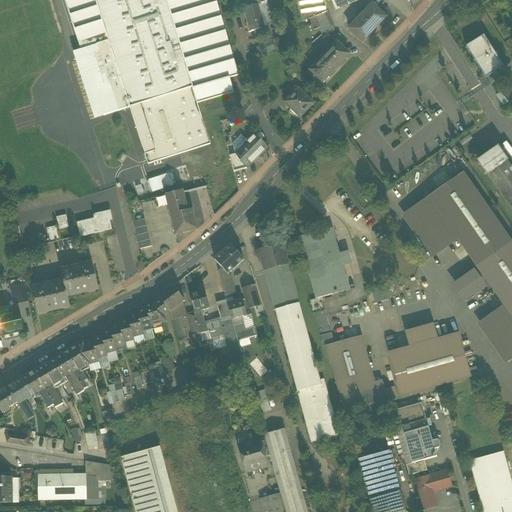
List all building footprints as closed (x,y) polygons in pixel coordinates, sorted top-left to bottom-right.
[(64,0),(81,50),(97,45),(118,111),(130,107),(130,108),(148,164),(210,144),(197,103),(234,93),(229,78),(239,75),(230,46),(216,0),(64,0)] [(241,0),(244,9),(258,5),(261,4),(259,0),(241,0)] [(295,0),(302,23),(316,17),(327,12),(322,0),(295,0)] [(333,0),(337,9),(357,0),(333,0)] [(261,4),(258,5),(264,27),(270,25),(264,3),(261,4)] [(264,28),(264,27),(258,5),(244,9),(248,23),(246,24),(249,33),(251,32),(254,31),(264,28)] [(372,5),(362,15),(364,18),(375,7),(372,5)] [(349,29),(362,41),(385,17),(375,7),(364,18),(362,15),(349,29)] [(319,28),(322,35),(334,30),(327,12),(316,17),(321,27),(319,28)] [(254,31),(256,39),(273,34),(270,25),(264,27),(264,28),(254,31)] [(483,36),(465,47),(485,79),(504,67),(483,36)] [(256,49),(260,56),(274,49),(271,42),(256,49)] [(309,71),(323,84),(329,77),(329,76),(349,55),(336,42),(309,71)] [(94,119),(118,111),(97,45),(81,50),(73,53),(94,119)] [(290,81),(296,86),(303,78),(298,73),(290,81)] [(285,103),(300,117),(313,104),(296,87),(290,93),(293,95),(285,103)] [(508,103),(501,92),(496,95),(503,106),(508,103)] [(484,125),(474,132),(478,137),(488,130),(484,125)] [(255,135),(261,141),(264,137),(263,135),(258,131),(255,135)] [(233,148),(235,155),(248,142),(241,135),(233,144),(234,148),(233,148)] [(255,135),(248,142),(235,155),(240,162),(247,169),(268,148),(261,141),(255,135)] [(478,162),(487,175),(507,161),(497,148),(478,162)] [(229,156),(234,172),(247,169),(240,162),(235,155),(229,156)] [(487,175),(511,210),(511,168),(507,161),(487,175)] [(186,169),(158,177),(163,190),(190,182),(186,169)] [(456,237),(476,266),(510,242),(462,174),(428,197),(456,237)] [(170,215),(188,211),(186,204),(183,191),(165,196),(170,215)] [(405,213),(433,254),(456,237),(428,197),(405,213)] [(197,230),(191,210),(188,211),(170,215),(175,235),(197,230)] [(77,224),(80,237),(111,230),(108,216),(111,216),(110,212),(95,215),(95,217),(95,219),(77,224)] [(66,215),(57,218),(59,230),(69,227),(66,215)] [(133,222),(140,249),(152,247),(145,219),(133,222)] [(56,226),(47,229),(50,241),(59,239),(56,226)] [(301,240),(318,299),(348,291),(340,265),(338,257),(331,231),(301,240)] [(282,245),(285,255),(294,253),(291,242),(291,240),(281,243),(282,245)] [(511,244),(510,242),(476,266),(504,305),(511,317),(511,244)] [(259,251),(264,271),(288,264),(285,255),(282,245),(259,251)] [(222,268),(228,275),(243,261),(230,246),(215,260),(222,268)] [(32,287),(38,315),(70,308),(68,297),(83,294),(99,290),(92,263),(77,266),(61,270),(63,280),(32,287)] [(297,392),(321,386),(320,381),(309,341),(288,264),(264,271),(265,272),(297,392)] [(218,272),(220,279),(231,277),(228,275),(222,268),(218,272)] [(448,288),(459,304),(481,289),(470,273),(448,288)] [(220,279),(223,291),(234,288),(231,277),(220,279)] [(25,284),(10,287),(14,305),(29,301),(25,284)] [(169,312),(170,312),(183,302),(184,301),(173,286),(158,297),(160,299),(169,312)] [(372,289),(375,302),(389,299),(386,286),(372,289)] [(236,294),(234,288),(223,291),(224,293),(225,297),(231,295),(236,294)] [(250,289),(255,307),(261,305),(258,294),(256,288),(250,289)] [(243,291),(249,309),(255,307),(250,289),(243,291)] [(194,312),(194,313),(201,311),(209,309),(204,290),(189,294),(194,312)] [(366,292),(369,303),(375,301),(372,290),(366,292)] [(242,300),(233,303),(231,295),(225,297),(226,301),(227,305),(230,316),(232,320),(242,317),(247,316),(242,300)] [(160,299),(155,303),(164,316),(169,312),(160,299)] [(314,314),(322,312),(318,299),(310,301),(314,314)] [(216,304),(221,318),(205,323),(201,311),(194,313),(200,335),(209,332),(211,339),(224,336),(231,359),(242,356),(238,342),(235,333),(233,325),(232,320),(230,316),(227,305),(226,301),(223,302),(216,304)] [(180,318),(187,316),(186,315),(183,302),(170,312),(172,321),(180,318)] [(166,322),(164,316),(155,303),(151,306),(150,304),(145,305),(146,308),(152,329),(152,330),(154,330),(162,328),(161,324),(166,322)] [(509,362),(511,359),(511,317),(504,305),(481,322),(509,362)] [(11,306),(0,308),(0,314),(0,317),(13,314),(11,306)] [(142,332),(152,329),(146,308),(136,311),(137,314),(142,332)] [(314,314),(315,320),(326,317),(325,311),(322,312),(314,314)] [(0,314),(0,336),(4,336),(6,340),(19,337),(18,332),(23,331),(19,312),(13,314),(0,317),(0,314)] [(194,312),(186,315),(187,316),(194,341),(202,339),(200,335),(194,313),(194,312)] [(143,335),(142,332),(137,314),(127,316),(128,319),(133,337),(143,335)] [(235,333),(238,342),(257,336),(255,327),(245,330),(242,317),(232,320),(233,325),(235,333)] [(315,320),(317,325),(327,322),(326,317),(315,320)] [(186,338),(180,318),(172,321),(178,341),(186,338)] [(134,340),(133,337),(128,319),(118,322),(119,325),(124,343),(134,340)] [(317,325),(318,331),(329,328),(327,322),(317,325)] [(125,346),(124,343),(119,325),(110,327),(110,330),(115,348),(125,346)] [(408,334),(412,350),(436,343),(432,327),(408,334)] [(318,331),(320,336),(330,333),(329,328),(318,331)] [(143,335),(144,341),(154,339),(152,330),(152,329),(142,332),(143,335)] [(116,351),(115,348),(110,330),(101,333),(101,335),(106,354),(116,351)] [(331,333),(330,333),(320,336),(321,342),(332,339),(331,333)] [(107,357),(106,354),(101,335),(92,338),(93,341),(98,359),(107,357)] [(144,341),(143,335),(133,337),(134,340),(135,345),(145,343),(144,341)] [(345,412),(377,404),(372,386),(358,337),(327,346),(345,412)] [(459,337),(436,343),(412,350),(389,356),(400,397),(471,377),(459,337)] [(135,345),(134,340),(124,343),(125,346),(126,351),(136,348),(135,345)] [(93,341),(83,344),(88,364),(89,365),(98,362),(98,359),(93,341)] [(63,355),(73,373),(78,370),(88,364),(83,344),(83,343),(63,355)] [(107,357),(109,363),(119,361),(116,351),(106,354),(107,357)] [(63,355),(49,363),(59,381),(68,376),(70,378),(69,382),(77,395),(84,391),(84,390),(73,373),(63,355)] [(109,363),(107,357),(98,359),(98,362),(100,369),(110,366),(109,363)] [(160,362),(163,373),(175,369),(172,358),(160,362)] [(100,369),(98,362),(89,365),(90,372),(100,369)] [(49,363),(34,372),(54,405),(56,408),(63,404),(55,390),(51,389),(50,387),(59,381),(49,363)] [(153,371),(155,380),(161,378),(160,374),(158,367),(152,369),(153,371)] [(80,373),(78,370),(73,373),(84,390),(87,388),(84,382),(87,380),(82,371),(80,373)] [(34,372),(22,380),(32,397),(40,392),(42,394),(41,397),(48,408),(54,405),(34,372)] [(144,376),(146,385),(152,383),(151,381),(149,372),(143,374),(144,376)] [(134,379),(137,390),(143,389),(142,386),(140,377),(134,379)] [(9,388),(18,403),(28,421),(28,420),(34,417),(27,405),(25,405),(24,402),(32,397),(22,380),(9,388)] [(125,385),(128,396),(134,395),(133,391),(131,383),(125,385)] [(381,383),(372,386),(377,404),(386,401),(383,390),(381,383)] [(297,392),(306,424),(318,420),(320,428),(336,423),(330,401),(329,401),(325,384),(321,386),(297,392)] [(383,390),(386,401),(397,398),(394,387),(383,390)] [(9,408),(18,403),(9,388),(0,393),(0,409),(4,416),(12,412),(9,408)] [(190,388),(185,389),(188,402),(194,401),(190,388)] [(182,404),(188,402),(185,389),(179,391),(179,393),(182,404)] [(122,390),(116,391),(119,403),(125,401),(124,397),(122,390)] [(265,390),(255,393),(261,413),(271,410),(265,390)] [(114,404),(119,403),(116,391),(111,393),(114,404)] [(174,394),(177,406),(182,404),(179,393),(174,394)] [(397,410),(404,434),(428,428),(421,404),(397,410)] [(116,422),(115,416),(113,411),(102,413),(104,419),(105,425),(116,422)] [(28,420),(31,426),(38,422),(34,417),(28,420)] [(340,435),(336,423),(320,428),(318,420),(306,424),(311,443),(340,435)] [(460,428),(469,462),(492,455),(483,422),(460,428)] [(432,442),(428,428),(404,434),(412,464),(424,460),(436,457),(434,450),(439,448),(440,446),(439,442),(436,440),(432,442)] [(106,429),(100,431),(104,447),(110,445),(106,429)] [(264,435),(285,511),(307,511),(284,429),(264,435)] [(82,442),(77,430),(71,433),(76,444),(82,442)] [(95,432),(85,435),(89,451),(99,448),(98,442),(95,432)] [(6,442),(27,446),(28,438),(8,435),(6,442)] [(44,448),(58,451),(61,440),(46,437),(44,448)] [(259,440),(264,457),(270,456),(265,438),(259,440)] [(238,446),(246,473),(267,467),(264,457),(259,440),(238,446)] [(121,458),(135,511),(177,511),(160,447),(121,458)] [(469,462),(483,511),(511,511),(511,484),(503,452),(492,455),(469,462)] [(359,461),(373,511),(402,511),(405,511),(389,453),(359,461)] [(406,465),(409,476),(427,471),(424,460),(412,464),(406,465)] [(86,461),(86,475),(86,500),(98,500),(105,500),(105,481),(119,480),(116,466),(96,463),(86,461)] [(416,480),(425,510),(436,507),(432,492),(451,487),(447,472),(416,480)] [(85,500),(86,500),(86,475),(39,476),(39,501),(85,500)] [(0,503),(12,503),(12,493),(10,494),(10,484),(12,484),(12,479),(0,478),(0,503)] [(18,479),(12,479),(12,484),(10,484),(10,494),(12,493),(12,503),(19,503),(18,479)] [(260,499),(263,511),(284,511),(279,494),(260,499)]
